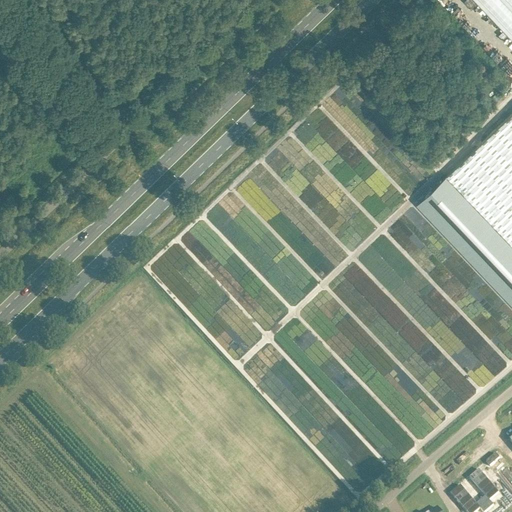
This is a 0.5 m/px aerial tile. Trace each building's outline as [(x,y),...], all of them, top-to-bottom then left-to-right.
[(511,0),(475,0),(511,38),(511,0)] [(511,113),(447,175),(486,217),(511,243),(511,113)] [(259,165),(234,186),(256,211),(259,205),(261,208),(271,212),(276,207),(280,209),(275,203),(288,192),(284,188),(275,184),(271,188),(269,191),(274,196),(264,192),(263,190),(266,187),(265,185),(257,182),(259,178),(266,171),(262,166),(259,165)] [(447,175),(416,204),(511,304),(511,243),(486,217),(447,175)] [(320,209),(327,201),(303,178),(296,185),(301,189),(297,193),(302,197),(300,198),(310,208),(314,204),(320,209)] [(229,275),(218,284),(243,310),(253,301),(229,275)] [(310,308),(301,316),(320,338),(330,330),(310,308)] [(440,396),(434,398),(432,391),(425,393),(422,383),(407,387),(412,404),(418,403),(418,402),(434,398),(437,409),(447,407),(446,402),(442,403),(440,396)] [(425,422),(412,433),(419,441),(432,430),(425,422)] [(495,454),(486,462),(490,466),(499,459),(495,454)] [(461,486),(452,494),(466,511),(476,511),(480,509),(482,511),(486,511),(493,506),(489,501),(498,494),(479,471),(470,479),(485,497),(476,505),(461,486)]
